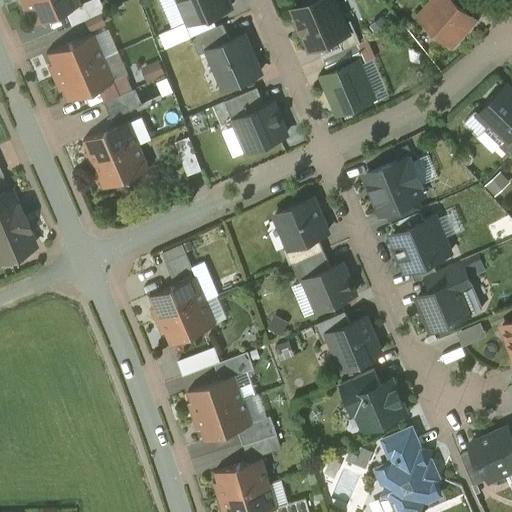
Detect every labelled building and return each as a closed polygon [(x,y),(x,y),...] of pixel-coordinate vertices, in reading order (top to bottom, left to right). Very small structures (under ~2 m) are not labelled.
[(78,0),(20,0),(25,13),(29,12),(34,23),(65,9),(80,3),(78,0)] [(86,0),(80,3),(65,9),(71,24),(104,10),(99,0),(86,0)] [(228,0),(180,0),(182,5),(181,5),(188,21),(189,24),(213,14),(231,6),(228,0)] [(305,0),(303,1),(301,6),(294,9),(311,48),(338,36),(348,32),(344,23),(334,0),(305,0)] [(434,0),(421,16),(452,43),(475,18),(472,15),(454,0),(434,0)] [(483,2),(480,0),(454,0),(472,15),(483,2)] [(213,14),(189,24),(188,21),(186,22),(192,36),(217,25),(213,14)] [(351,19),(344,23),(348,32),(338,36),(343,49),(357,43),(360,41),(351,19)] [(217,25),(192,36),(199,54),(209,50),(209,49),(230,39),(223,23),(217,25)] [(92,33),(47,52),(51,63),(48,65),(53,78),(103,56),(92,33)] [(230,39),(209,49),(209,50),(225,87),(260,72),(244,34),(230,39)] [(357,43),(343,49),(350,63),(358,59),(360,64),(366,62),(357,43)] [(103,56),(53,78),(59,91),(62,89),(67,100),(113,80),(103,56)] [(350,63),(323,75),(338,112),(374,96),(360,64),(358,59),(350,63)] [(511,89),(507,85),(479,114),(490,124),(504,138),(507,140),(511,134),(511,89)] [(258,86),(225,101),(234,121),(235,120),(235,119),(266,105),(258,86)] [(136,88),(103,102),(110,119),(143,104),(136,88)] [(266,105),(235,119),(235,120),(248,150),(287,133),(273,102),(266,105)] [(130,120),(84,139),(88,150),(85,152),(90,165),(140,143),(130,120)] [(504,138),(490,124),(479,136),(493,150),(499,144),(498,143),(504,138)] [(511,134),(507,140),(504,138),(498,143),(499,144),(511,155),(511,154),(511,134)] [(192,135),(178,139),(188,173),(202,169),(192,135)] [(140,143),(90,165),(96,177),(100,176),(104,187),(150,167),(140,143)] [(406,157),(366,174),(382,211),(418,196),(422,194),(418,185),(422,183),(412,159),(408,161),(406,157)] [(9,190),(0,193),(0,226),(23,217),(21,211),(20,211),(19,211),(9,190)] [(418,196),(385,210),(390,221),(419,209),(423,207),(418,196)] [(314,197),(275,214),(289,246),(289,247),(318,235),(328,230),(314,197)] [(419,209),(391,221),(395,232),(424,219),(419,209)] [(395,232),(391,233),(396,245),(394,246),(399,259),(402,258),(407,270),(432,259),(451,251),(435,214),(424,219),(395,232)] [(23,217),(0,226),(0,260),(34,246),(24,224),(25,224),(26,223),(23,217)] [(318,235),(289,247),(289,246),(284,248),(290,264),(293,263),(324,249),(318,235)] [(324,249),(293,263),(301,281),(306,279),(305,278),(332,267),(324,249)] [(187,254),(167,263),(171,272),(191,264),(187,254)] [(432,259),(410,269),(415,280),(427,275),(427,274),(437,270),(432,259)] [(437,270),(427,274),(427,275),(433,289),(457,279),(461,288),(472,283),(462,259),(437,270)] [(332,267),(305,278),(306,279),(318,308),(355,292),(342,262),(332,267)] [(191,264),(171,272),(177,284),(196,276),(191,264)] [(177,284),(150,296),(155,307),(151,308),(157,321),(206,300),(196,276),(177,284)] [(318,308),(306,279),(301,281),(293,285),(305,314),(318,308)] [(433,289),(418,296),(432,329),(472,312),(461,288),(457,279),(433,289)] [(206,300),(157,321),(162,334),(166,332),(171,343),(217,324),(206,300)] [(345,310),(316,323),(324,340),(331,337),(329,331),(351,322),(345,310)] [(351,322),(329,331),(331,337),(336,348),(335,351),(341,364),(343,365),(344,367),(381,352),(365,316),(351,322)] [(511,320),(503,324),(511,349),(511,320)] [(480,321),(458,331),(464,344),(486,334),(480,321)] [(210,348),(200,352),(206,366),(206,367),(215,363),(216,363),(210,348)] [(216,363),(215,363),(220,379),(235,374),(236,375),(254,368),(248,351),(216,363)] [(200,352),(178,361),(184,374),(206,366),(200,352)] [(374,367),(341,381),(347,396),(381,381),(374,367)] [(220,379),(188,390),(192,402),(189,403),(193,416),(244,398),(236,375),(235,374),(220,379)] [(381,381),(347,396),(354,411),(358,409),(366,427),(406,409),(392,377),(381,381)] [(244,398),(193,416),(198,429),(202,428),(206,439),(238,428),(253,423),(252,421),(244,398)] [(271,415),(252,421),(253,423),(238,428),(244,444),(277,433),(271,415)] [(413,424),(383,437),(393,460),(393,461),(423,448),(413,424)] [(511,466),(511,433),(508,425),(470,441),(472,447),(478,459),(483,461),(489,475),(490,476),(492,475),(497,477),(507,472),(510,467),(511,466)] [(478,459),(472,447),(461,452),(474,482),(489,475),(483,461),(478,459)] [(423,448),(393,461),(393,460),(379,466),(386,482),(381,495),(386,508),(397,511),(400,511),(403,507),(415,502),(420,504),(422,499),(441,491),(435,477),(437,472),(433,463),(428,461),(423,448)] [(361,455),(351,451),(348,458),(358,462),(361,455)] [(263,456),(215,471),(218,481),(214,482),(219,497),(270,481),(263,456)] [(270,481),(219,497),(223,511),(227,511),(258,511),(272,508),(278,506),(277,505),(270,481)] [(310,511),(306,496),(277,505),(278,506),(272,508),(273,511),(310,511)]
